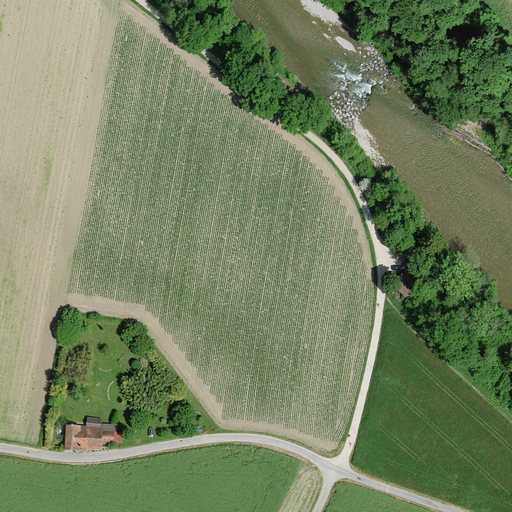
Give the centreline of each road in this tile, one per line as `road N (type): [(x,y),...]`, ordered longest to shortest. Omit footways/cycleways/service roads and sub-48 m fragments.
road 1 (track): [(139,0),(345,167),(376,241),(381,295),(355,426),(336,469)]
road 2 (unclassified): [(0,447),(85,458),(253,437),(336,469)]
road 3 (track): [(511,107),(477,119),(452,114),(356,0)]
road 4 (unclassified): [(336,469),(454,511)]
